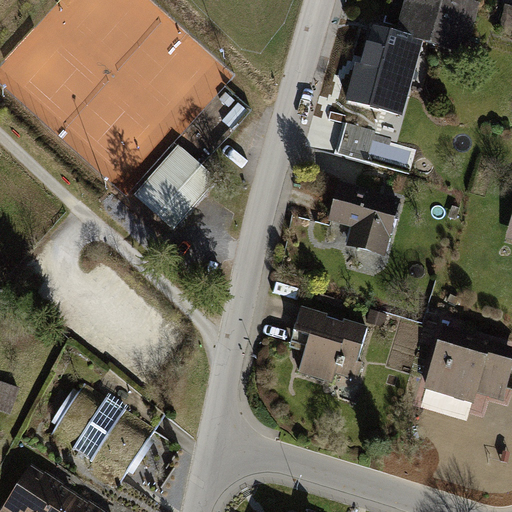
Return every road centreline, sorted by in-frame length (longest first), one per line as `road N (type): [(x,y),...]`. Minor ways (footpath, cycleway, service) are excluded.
road 1 (residential): [(210,438),(317,0)]
road 2 (residential): [(457,511),(210,438)]
